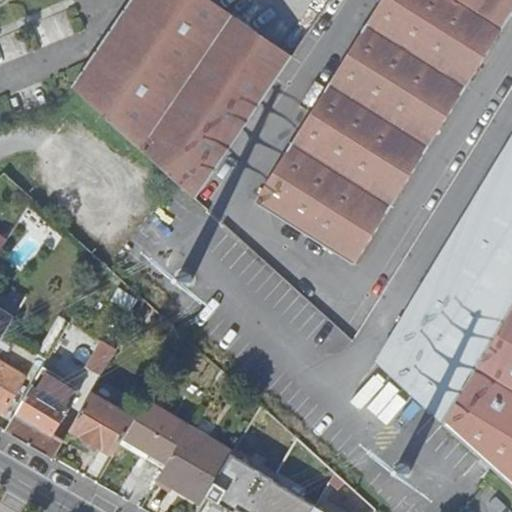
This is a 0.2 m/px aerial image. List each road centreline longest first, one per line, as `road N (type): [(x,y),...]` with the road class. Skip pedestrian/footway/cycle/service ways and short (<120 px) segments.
road 1 (unknown): [(383,444),(180,247)]
road 2 (unknown): [(90,0),(85,42),(0,86)]
